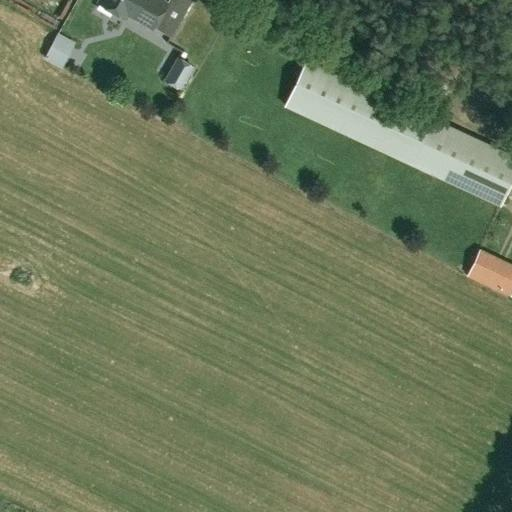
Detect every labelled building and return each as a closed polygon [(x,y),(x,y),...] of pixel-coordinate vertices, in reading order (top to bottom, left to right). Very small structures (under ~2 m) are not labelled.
[(151,31),(153,27),(171,38),(193,0),(167,0),(166,3),(161,0),(99,0),(98,3),(125,19),(126,17),(151,31)] [(53,29),(38,54),(56,64),(70,39),(53,29)] [(511,182),(511,155),(437,118),(310,55),(288,100),(500,206),(511,182)] [(189,71),(175,62),(161,83),(175,92),(189,71)] [(468,276),(497,290),(509,264),(480,250),(468,276)]
